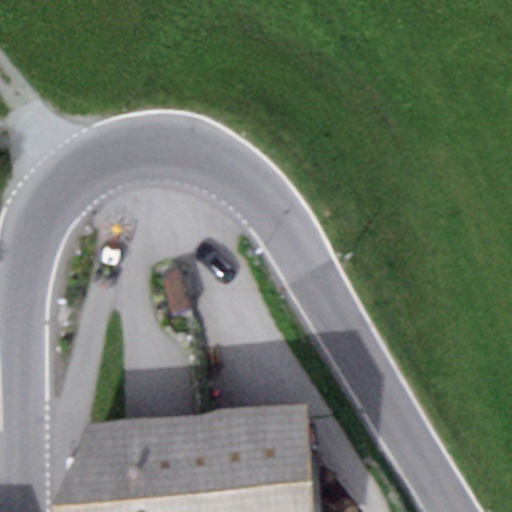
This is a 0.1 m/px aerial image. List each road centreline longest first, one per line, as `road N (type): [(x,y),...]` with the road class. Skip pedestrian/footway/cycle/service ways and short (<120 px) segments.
road 1 (unclassified): [(463,511),(276,211),(228,165),(174,146),(117,150),(72,180),(35,220),(17,281),(20,511)]
road 2 (track): [(72,180),(0,76)]
